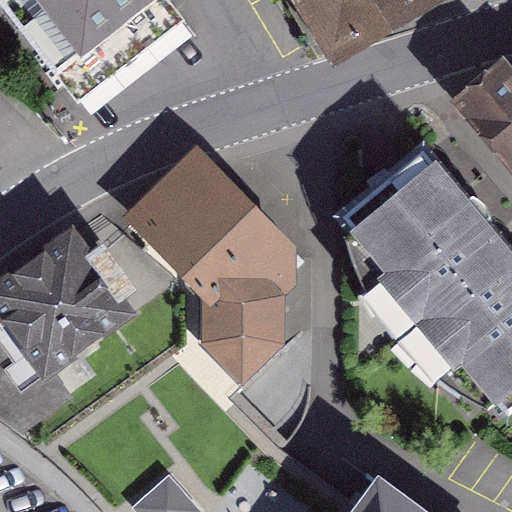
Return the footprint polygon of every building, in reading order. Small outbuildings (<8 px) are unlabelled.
[(149,0),(0,0),(80,100),(171,28),(149,0)] [(298,0),(330,52),(415,0),(298,0)] [(496,86),(463,112),(511,171),(511,93),(506,98),(496,86)] [(205,159),(143,214),(210,268),(219,329),(262,388),(303,346),(296,292),(315,267),(205,159)] [(511,274),(420,164),(348,224),(396,281),(387,288),(456,370),(465,363),(511,418),(511,274)] [(96,189),(0,255),(0,400),(12,409),(184,291),(96,189)] [(193,511),(168,486),(140,511),(193,511)]
